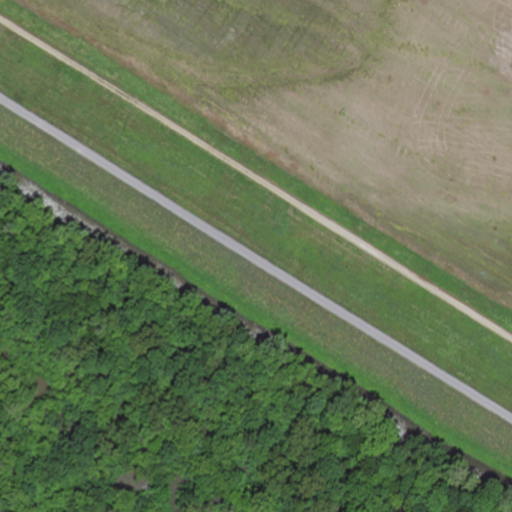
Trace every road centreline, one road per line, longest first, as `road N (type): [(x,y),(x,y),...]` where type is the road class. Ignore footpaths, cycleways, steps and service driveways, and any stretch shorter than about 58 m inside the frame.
road 1 (track): [(0,97),(511,419)]
road 2 (residential): [(0,18),(511,337)]
